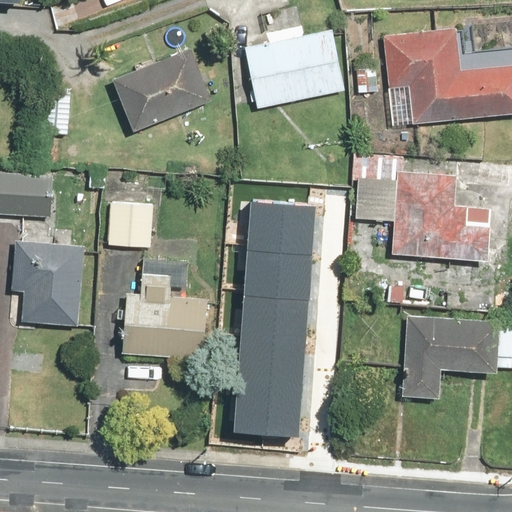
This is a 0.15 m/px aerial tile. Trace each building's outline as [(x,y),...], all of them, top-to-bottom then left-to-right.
[(378,33),(386,130),(511,119),(511,46),(480,49),(478,25),(378,33)] [(330,30),(240,52),(257,116),(346,93),(330,30)] [(185,54),(107,89),(128,137),(207,102),(185,54)] [(69,133),(71,89),(46,88),(43,132),(69,133)] [(327,153),(325,184),(353,185),(354,154),(327,153)] [(493,179),(357,170),(353,225),(390,227),(387,263),(486,270),(493,179)] [(0,175),(0,223),(30,226),(33,177),(0,175)] [(242,181),(224,418),(300,424),(318,187),(242,181)] [(152,203),(104,200),(101,251),(149,254),(152,203)] [(15,328),(76,332),(81,247),(8,243),(5,294),(17,295),(15,328)] [(116,294),(112,361),(202,367),(206,300),(116,294)] [(511,327),(396,320),(391,400),(435,403),(437,376),(511,380),(511,327)]
